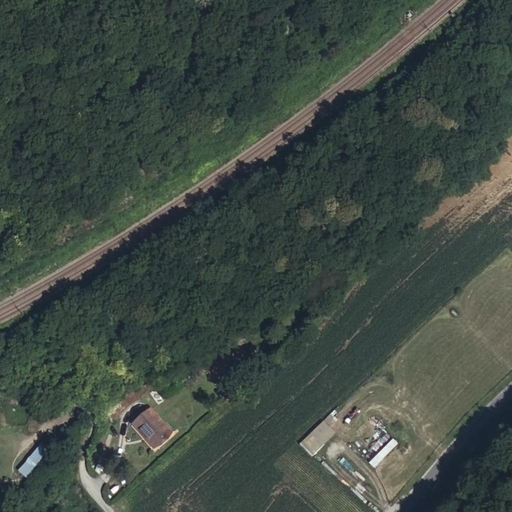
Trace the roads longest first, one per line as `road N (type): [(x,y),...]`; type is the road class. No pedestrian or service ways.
road 1 (track): [(109,511),(80,471),(88,409),(0,367)]
road 2 (tertiary): [(511,393),(408,511)]
